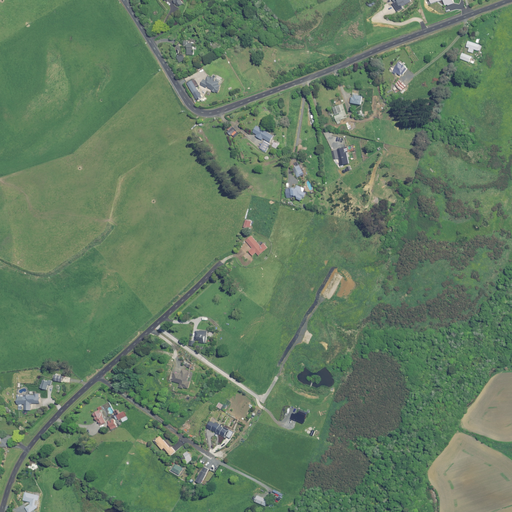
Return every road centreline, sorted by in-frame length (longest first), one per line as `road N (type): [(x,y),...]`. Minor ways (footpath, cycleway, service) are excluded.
road 1 (unclassified): [(509,0),(211,113),(190,105),(124,0)]
road 2 (unclassified): [(1,511),(30,444),(221,262)]
